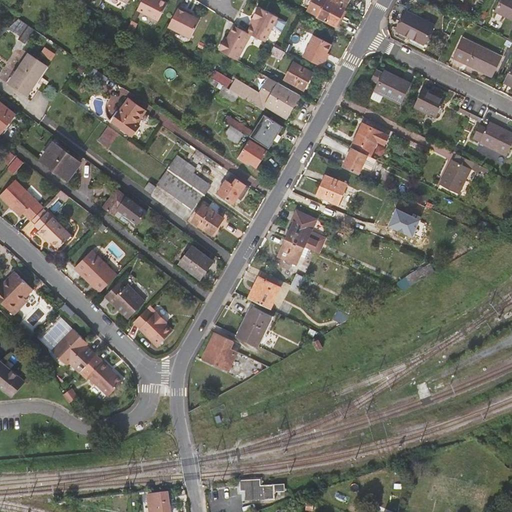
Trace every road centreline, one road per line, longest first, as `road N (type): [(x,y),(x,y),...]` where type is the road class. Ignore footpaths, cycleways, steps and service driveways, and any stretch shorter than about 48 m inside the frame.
road 1 (residential): [(366,37),(215,301)]
road 2 (residential): [(215,301),(19,149)]
road 3 (residential): [(0,226),(148,371)]
road 4 (residential): [(148,371),(144,409),(117,424),(89,428),(46,411),(0,411)]
road 5 (residential): [(366,37),(511,109)]
